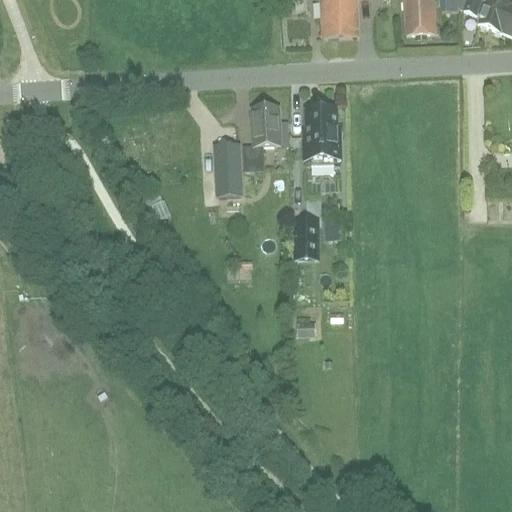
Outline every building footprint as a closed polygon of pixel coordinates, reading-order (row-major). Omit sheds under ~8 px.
[(320,0),(321,2),(319,2),(322,42),(359,41),(357,0),(344,1),(344,0),(320,0)] [(437,37),(434,0),(402,0),(405,38),(437,37)] [(441,0),(441,13),(458,13),(457,0),(441,0)] [(457,0),(458,13),(463,13),(479,19),(476,26),(501,35),(511,39),(511,38),(511,5),(497,0),(457,0)] [(265,175),(263,150),(280,149),(278,111),(252,113),(254,150),(243,151),(244,175),(265,175)] [(336,113),(306,114),(307,141),(304,141),(304,164),(340,163),(340,140),(337,140),(336,113)] [(290,143),(291,163),(299,162),(299,143),(290,143)] [(241,186),(239,145),(215,146),(217,187),(241,186)] [(241,186),(217,187),(218,200),(242,200),(241,186)] [(293,264),(319,264),(319,223),(293,223),(293,264)] [(344,252),(345,228),(323,228),(323,252),(344,252)] [(235,269),(235,284),(249,284),(249,269),(235,269)]
